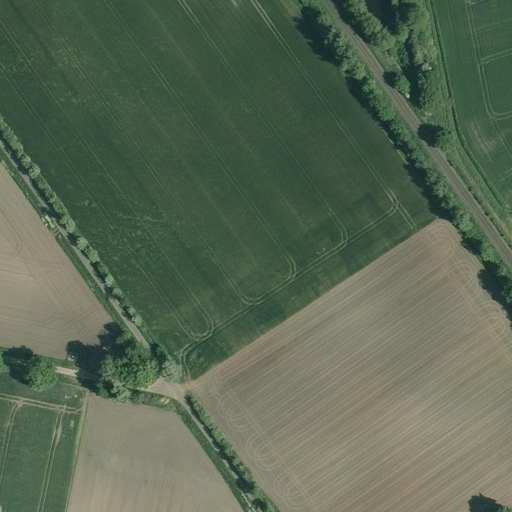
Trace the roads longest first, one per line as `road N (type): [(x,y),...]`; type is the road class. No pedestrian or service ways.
road 1 (unclassified): [(0,132),(267,511)]
road 2 (track): [(421,0),(455,151),(511,230)]
road 3 (track): [(177,389),(0,356)]
